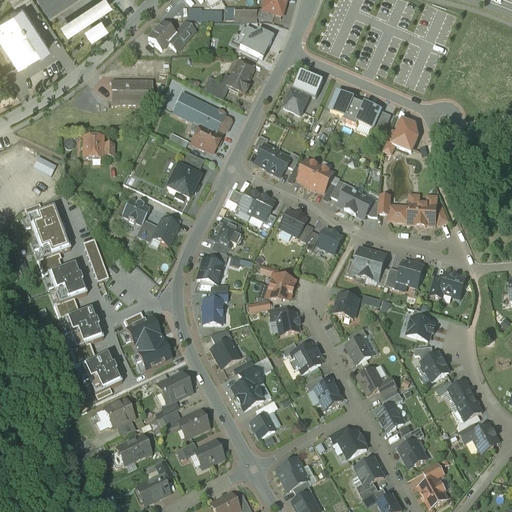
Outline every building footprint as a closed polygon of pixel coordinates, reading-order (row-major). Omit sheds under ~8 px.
[(9,0),(15,10),(21,6),(22,6),(31,0),(9,0)] [(40,0),(47,10),(48,11),(49,10),(64,0),(40,0)] [(110,6),(105,0),(99,0),(62,25),(68,34),(110,6)] [(221,0),(203,0),(209,10),(223,2),(221,0)] [(286,0),(264,0),(264,2),(264,3),(262,12),(274,15),(281,18),(286,1),(286,0)] [(15,10),(0,19),(0,25),(1,27),(0,27),(0,42),(17,69),(34,58),(33,56),(39,52),(40,54),(49,48),(22,6),(21,6),(15,10)] [(234,23),(234,11),(224,10),(224,22),(234,23)] [(201,11),(187,11),(187,24),(201,24),(201,11)] [(256,11),(234,11),(234,23),(234,24),(256,25),(256,21),(256,11)] [(271,25),(274,15),(262,12),(256,11),(256,21),(271,25)] [(100,20),(86,30),(91,38),(106,29),(100,20)] [(163,25),(147,41),(148,42),(150,43),(154,47),(160,53),(161,54),(162,53),(161,53),(167,46),(168,46),(176,37),(163,25)] [(257,25),(245,25),(245,31),(255,36),(257,31),(257,25)] [(186,26),(176,37),(168,46),(175,54),(194,34),(186,26)] [(257,31),(255,36),(245,31),(241,39),(243,41),(239,50),(259,59),(264,48),(268,50),(273,39),(257,31)] [(253,73),(237,65),(226,88),(227,89),(242,96),(242,95),(245,96),(250,87),(247,86),(253,73)] [(323,83),(301,73),(293,91),(294,91),(308,98),(316,101),(323,83)] [(214,83),(208,96),(220,102),(227,89),(226,88),(214,83)] [(152,84),(111,84),(111,108),(151,108),(152,84)] [(308,98),(294,91),(293,94),(291,93),(283,110),(300,118),(308,101),(307,100),(308,98)] [(353,101),(338,95),(330,113),(344,120),(345,120),(347,113),(352,102),(353,101)] [(216,114),(181,97),(172,115),(192,125),(200,129),(215,137),(218,132),(223,135),(226,134),(230,126),(229,123),(224,120),(225,118),(223,118),(222,115),(219,113),(216,114)] [(365,108),(352,102),(347,113),(345,120),(344,120),(343,123),(357,129),(358,125),(357,125),(360,119),(365,108)] [(380,113),(365,107),(365,108),(360,119),(357,125),(358,125),(358,126),(365,128),(372,131),(374,127),(380,114),(380,113)] [(391,119),(380,114),(374,127),(385,131),(391,119)] [(415,128),(402,122),(397,135),(392,147),(394,148),(411,155),(417,140),(415,128)] [(200,129),(192,125),(188,132),(196,136),(200,129)] [(215,137),(200,129),(196,136),(191,147),(204,153),(206,153),(212,156),(215,151),(218,150),(221,144),(220,141),(221,139),(215,137)] [(397,135),(391,133),(384,149),(392,153),(394,148),(392,147),(397,135)] [(259,138),(253,151),(259,154),(260,153),(261,154),(264,147),(265,148),(267,142),(259,138)] [(102,140),(82,140),(82,161),(102,161),(102,160),(113,160),(113,147),(102,147),(102,140)] [(265,148),(264,147),(261,154),(260,153),(259,154),(257,159),(258,160),(255,166),(267,172),(276,155),(277,155),(277,154),(265,148)] [(204,164),(187,155),(180,170),(196,178),(204,164)] [(277,155),(276,155),(267,172),(266,173),(279,180),(283,173),(284,174),(286,169),(287,168),(285,168),(289,161),(288,161),(277,155)] [(299,160),(291,155),(288,161),(289,161),(285,168),(287,168),(286,169),(293,172),(294,169),(299,160)] [(306,163),(297,182),(305,186),(304,187),(309,190),(320,169),(306,163)] [(180,170),(177,168),(166,191),(176,196),(185,200),(189,202),(200,180),(196,178),(180,170)] [(320,169),(309,190),(315,193),(316,191),(324,195),(333,176),(320,169)] [(291,175),(287,185),(291,187),(296,177),(291,175)] [(332,195),(330,199),(340,204),(348,188),(339,183),(335,190),(332,195)] [(340,204),(338,208),(345,212),(344,213),(350,217),(360,197),(354,194),(355,191),(348,188),(340,204)] [(233,192),(225,208),(236,214),(237,211),(243,198),(233,192)] [(260,199),(246,192),(243,198),(237,211),(251,218),(252,217),(251,217),(260,199)] [(332,195),(328,193),(323,203),(328,205),(330,199),(332,195)] [(185,200),(176,196),(174,200),(183,204),(185,200)] [(373,204),(360,197),(350,217),(356,220),(357,218),(364,221),(366,217),(371,220),(373,204)] [(273,205),(260,198),(260,199),(251,217),(252,217),(263,223),(264,223),(267,217),(268,217),(269,217),(271,212),(270,211),(273,205)] [(389,199),(379,198),(378,204),(378,216),(389,217),(389,213),(388,213),(388,209),(389,199)] [(416,227),(418,207),(418,199),(410,199),(410,207),(409,207),(409,210),(388,209),(388,213),(389,213),(389,217),(389,224),(407,225),(407,226),(416,227)] [(136,206),(129,203),(121,218),(128,222),(128,223),(134,227),(135,225),(141,228),(142,228),(144,224),(150,213),(143,210),(143,208),(137,205),(136,206)] [(24,212),(26,219),(42,214),(39,207),(24,212)] [(418,207),(416,227),(416,229),(425,229),(425,228),(435,228),(435,227),(436,214),(436,208),(418,207)] [(59,257),(70,253),(63,235),(65,234),(62,228),(61,228),(54,209),(42,214),(26,219),(42,262),(42,263),(49,260),(59,257)] [(442,211),(436,214),(435,227),(439,228),(447,224),(442,211)] [(294,217),(287,213),(279,230),(297,239),(297,240),(304,226),(306,223),(302,221),(302,220),(295,216),(294,217)] [(162,222),(177,230),(180,224),(165,217),(162,222)] [(267,217),(264,223),(263,223),(260,229),(269,234),(275,220),(269,217),(268,217),(267,217)] [(235,226),(225,220),(222,226),(233,231),(235,226)] [(162,222),(161,222),(161,223),(162,223),(158,230),(152,242),(168,250),(168,249),(177,231),(178,231),(178,230),(177,230),(162,222)] [(158,230),(144,224),(142,228),(141,228),(136,240),(150,247),(152,242),(158,230)] [(222,226),(220,225),(217,231),(216,231),(214,236),(214,237),(211,243),(215,244),(228,251),(229,252),(231,247),(235,249),(240,240),(236,238),(238,234),(233,231),(222,226)] [(241,228),(235,226),(233,231),(238,234),(241,228)] [(313,231),(304,226),(297,240),(297,239),(296,241),(305,246),(311,234),(313,231)] [(331,235),(325,232),(317,248),(334,256),(342,241),(337,238),(337,237),(331,234),(331,235)] [(305,246),(303,250),(311,254),(319,238),(311,234),(305,246)] [(82,246),(84,252),(96,248),(94,242),(82,246)] [(228,251),(215,244),(210,254),(225,258),(228,251)] [(96,248),(84,252),(95,280),(106,276),(105,273),(96,248)] [(373,255),(361,251),(357,263),(353,277),(354,277),(366,281),(373,255)] [(225,258),(210,254),(207,263),(222,267),(222,268),(224,268),(227,259),(225,258)] [(385,259),(373,255),(366,281),(377,284),(378,284),(382,270),(385,259)] [(50,270),(52,275),(62,271),(59,263),(61,262),(59,257),(49,260),(52,269),(50,270)] [(49,260),(42,263),(42,262),(37,264),(42,279),(47,277),(47,276),(52,275),(50,270),(52,269),(49,260)] [(232,260),(229,267),(239,270),(241,263),(232,260)] [(357,263),(349,261),(344,278),(353,281),(354,277),(353,277),(357,263)] [(207,263),(203,262),(197,283),(216,288),(222,268),(222,267),(207,263)] [(423,269),(403,264),(400,274),(397,287),(406,289),(407,287),(417,291),(419,284),(422,283),(423,279),(421,276),(423,269)] [(74,302),(86,297),(75,266),(62,271),(52,275),(47,276),(47,277),(58,307),(59,308),(63,306),(74,302)] [(389,272),(382,270),(378,284),(377,284),(377,287),(384,289),(385,288),(389,272)] [(400,274),(390,271),(389,272),(385,288),(396,292),(397,287),(400,274)] [(108,282),(106,276),(95,280),(97,286),(108,282)] [(465,282),(446,276),(444,283),(435,281),(430,298),(441,301),(443,295),(459,300),(465,282)] [(294,284),(273,278),(269,290),(279,293),(280,291),(291,294),(294,284)] [(279,293),(269,290),(266,302),(276,305),(281,304),(281,301),(288,303),(291,294),(280,291),(279,293)] [(226,295),(210,295),(210,305),(221,305),(226,305),(226,295)] [(358,303),(339,297),(334,316),(353,322),(358,303)] [(373,301),(365,299),(362,306),(371,309),(373,301)] [(380,303),(373,301),(371,309),(378,311),(380,303)] [(74,302),(63,306),(68,319),(79,316),(74,302)] [(382,303),(380,311),(389,313),(391,305),(382,303)] [(210,305),(203,304),(202,328),(220,328),(221,305),(210,305)] [(64,322),(63,321),(68,319),(63,306),(59,308),(58,307),(53,309),(59,324),(64,322)] [(285,310),(267,313),(269,324),(276,323),(276,320),(287,318),(285,310)] [(103,342),(91,311),(79,316),(68,319),(63,321),(64,322),(75,352),(79,351),(90,347),(103,342)] [(430,317),(414,313),(412,320),(428,325),(430,317)] [(127,331),(144,323),(140,316),(123,324),(127,331)] [(287,318),(276,320),(276,323),(279,338),(298,335),(295,317),(287,318)] [(127,331),(125,332),(145,375),(172,362),(163,343),(162,343),(160,339),(161,339),(152,319),(144,323),(127,331)] [(428,325),(412,320),(407,338),(428,344),(430,336),(433,337),(434,337),(435,333),(434,332),(432,331),(433,327),(428,325)] [(363,332),(348,341),(351,347),(361,341),(361,342),(367,339),(363,332)] [(227,334),(209,339),(216,350),(228,344),(231,343),(227,334)] [(351,347),(346,350),(350,355),(349,356),(353,362),(356,367),(371,359),(361,342),(361,341),(351,347)] [(228,344),(216,350),(210,353),(221,372),(238,363),(233,353),(233,352),(232,352),(228,344)] [(293,346),(280,353),(284,361),(290,358),(290,357),(297,353),(293,346)] [(297,353),(290,357),(290,358),(301,377),(320,367),(313,355),(315,354),(310,346),(297,353)] [(79,351),(85,366),(95,362),(90,347),(79,351)] [(432,350),(414,352),(415,359),(419,359),(423,365),(434,359),(432,356),(432,350)] [(79,351),(75,352),(70,354),(76,371),(81,369),(80,369),(85,366),(79,351)] [(121,386),(107,356),(95,362),(85,366),(80,369),(81,369),(95,398),(109,391),(121,386)] [(423,365),(421,366),(422,368),(421,371),(424,375),(427,376),(431,385),(448,375),(438,357),(434,359),(423,365)] [(252,369),(237,377),(242,386),(231,391),(237,401),(236,401),(240,409),(241,408),(244,414),(262,404),(255,389),(261,386),(252,369)] [(373,372),(358,380),(368,399),(379,393),(383,390),(382,387),(373,372)] [(182,377),(157,389),(166,408),(175,404),(190,396),(182,377)] [(320,379),(305,388),(309,395),(314,392),(324,386),(320,379)] [(391,382),(382,387),(383,390),(379,393),(382,399),(396,391),(391,382)] [(324,386),(314,392),(325,412),(341,403),(330,383),(324,386)] [(451,384),(435,392),(439,400),(449,394),(448,393),(454,390),(451,384)] [(454,390),(448,393),(449,394),(457,408),(473,399),(465,384),(454,390)] [(109,391),(95,398),(97,404),(112,397),(109,391)] [(399,397),(383,405),(386,411),(393,407),(393,408),(402,403),(399,397)] [(473,399),(457,408),(466,425),(482,416),(473,399)] [(125,403),(104,413),(109,422),(110,422),(110,424),(108,425),(109,426),(108,430),(112,432),(116,430),(130,423),(134,421),(125,403)] [(175,404),(166,408),(167,409),(161,412),(165,419),(176,414),(179,413),(175,404)] [(270,407),(264,410),(268,418),(273,415),(274,414),(270,407)] [(386,411),(377,416),(388,435),(403,426),(393,408),(393,407),(386,411)] [(268,418),(264,410),(255,415),(259,422),(266,418),(268,418)] [(165,419),(162,421),(167,434),(181,427),(179,424),(180,424),(176,414),(165,419)] [(180,424),(179,424),(181,427),(183,433),(186,432),(189,440),(185,442),(185,443),(208,432),(200,414),(180,424)] [(273,415),(268,418),(266,418),(274,433),(280,429),(273,415)] [(259,422),(250,427),(259,443),(274,434),(274,433),(266,418),(259,422)] [(130,423),(116,430),(121,440),(135,433),(130,423)] [(465,425),(460,428),(463,433),(468,430),(465,425)] [(463,433),(458,436),(464,446),(473,442),(471,438),(477,434),(473,427),(468,430),(463,433)] [(477,434),(471,438),(473,442),(482,458),(494,451),(492,449),(498,446),(495,440),(495,439),(493,434),(492,434),(489,428),(477,434)] [(346,430),(329,439),(334,448),(339,445),(338,444),(351,438),(346,430)] [(419,431),(404,439),(408,447),(416,443),(416,444),(424,439),(419,431)] [(351,438),(338,444),(339,445),(343,453),(343,454),(344,454),(348,462),(367,452),(363,446),(365,445),(361,439),(360,440),(357,434),(351,438)] [(142,439),(116,452),(119,458),(112,461),(111,464),(114,471),(117,472),(150,456),(142,439)] [(408,447),(405,449),(404,448),(397,452),(401,459),(402,458),(409,472),(426,463),(422,454),(424,453),(420,446),(418,447),(416,444),(416,443),(408,447)] [(196,453),(193,455),(195,458),(201,471),(208,467),(209,469),(222,463),(218,454),(219,454),(214,445),(196,453)] [(193,446),(180,452),(185,462),(195,458),(193,455),(196,453),(193,446)] [(95,452),(82,458),(87,470),(101,464),(95,452)] [(281,484),(302,473),(296,462),(275,473),(281,484)] [(374,462),(355,472),(363,486),(365,490),(373,486),(384,480),(374,462)] [(166,466),(156,471),(160,479),(161,479),(164,485),(173,481),(166,466)] [(437,467),(423,475),(429,485),(436,481),(435,480),(442,476),(443,477),(437,467)] [(302,473),(281,484),(287,495),(292,492),(308,484),(302,473)] [(160,479),(135,491),(144,509),(169,497),(164,485),(161,479),(160,479)] [(429,485),(418,491),(430,511),(447,502),(443,495),(444,494),(440,487),(439,488),(436,481),(429,485)] [(308,484),(292,492),(295,498),(309,490),(311,489),(308,484)] [(373,486),(365,490),(363,486),(355,490),(362,503),(373,498),(378,495),(373,486)] [(309,490),(295,498),(298,503),(309,497),(312,496),(309,490)] [(378,495),(373,498),(377,505),(387,500),(383,492),(378,495)] [(230,497),(210,507),(212,511),(237,511),(232,502),(230,497)] [(249,511),(241,497),(232,502),(237,511),(249,511)] [(298,503),(293,506),(296,511),(317,511),(309,497),(298,503)] [(377,505),(376,506),(379,511),(400,511),(392,497),(387,500),(377,505)]
